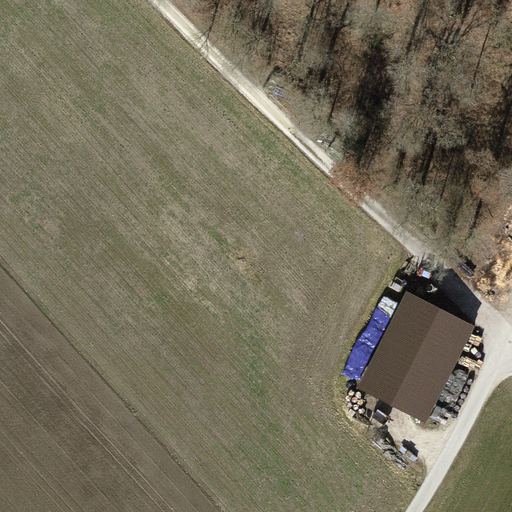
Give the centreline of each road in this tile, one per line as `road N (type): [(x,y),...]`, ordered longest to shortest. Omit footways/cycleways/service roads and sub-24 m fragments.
road 1 (track): [(511,337),(160,0)]
road 2 (track): [(511,342),(412,511)]
